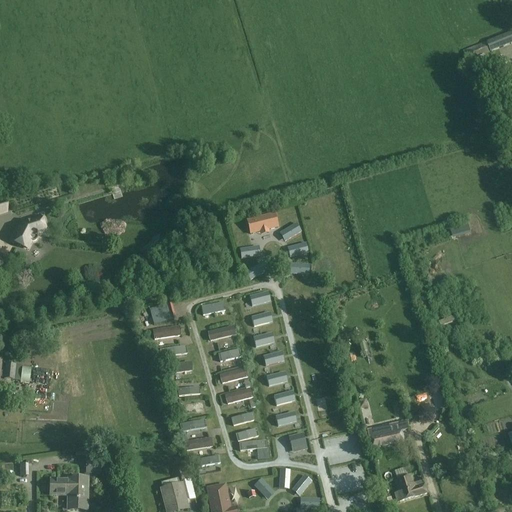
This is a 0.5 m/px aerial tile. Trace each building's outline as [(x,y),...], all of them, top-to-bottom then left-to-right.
[(490,52),(511,43),(511,31),(486,42),(490,52)] [(467,62),(489,53),(485,43),(463,52),(467,62)] [(500,52),(492,56),(495,62),(503,59),(500,52)] [(37,239),(37,236),(45,234),(39,216),(22,221),(24,224),(21,226),(20,225),(12,241),(27,249),(31,241),(33,242),(35,241),(37,239)] [(268,217),(240,222),(242,236),(270,231),(268,217)] [(166,244),(158,236),(142,250),(150,258),(166,244)] [(286,280),(286,289),(308,288),(308,279),(286,280)] [(250,297),(252,307),(270,303),(268,293),(250,297)] [(202,307),(204,316),(224,311),(222,302),(202,307)] [(286,306),(287,314),(303,311),(301,303),(286,306)] [(151,325),(172,320),(169,306),(148,311),(151,325)] [(251,317),(253,327),(273,323),(270,313),(251,317)] [(296,328),(314,327),(314,321),(316,321),(316,315),(296,316),(296,328)] [(234,326),(207,333),(209,342),(236,336),(234,326)] [(154,340),(181,336),(179,327),(152,331),(154,340)] [(253,339),(256,348),(275,343),(272,334),(253,339)] [(346,335),(340,337),(344,351),(348,350),(347,347),(349,346),(346,335)] [(320,344),(319,337),(298,341),(299,349),(320,344)] [(163,357),(184,354),(183,347),(162,350),(163,357)] [(205,349),(206,360),(216,359),(214,347),(205,349)] [(143,351),(146,359),(152,357),(149,349),(143,351)] [(241,358),(239,350),(217,355),(219,363),(241,358)] [(263,356),(265,366),(284,362),(282,352),(263,356)] [(170,365),(170,374),(192,372),(191,363),(170,365)] [(4,380),(20,382),(21,367),(5,365),(4,380)] [(256,377),(278,374),(277,366),(255,369),(256,377)] [(307,376),(331,374),(331,367),(307,369),(307,376)] [(246,369),(219,375),(221,385),(248,378),(246,369)] [(267,377),(269,388),(288,384),(285,373),(267,377)] [(200,395),(200,388),(177,390),(178,397),(200,395)] [(254,398),(251,389),(224,396),(227,405),(254,398)] [(311,400),(328,398),(327,390),(310,391),(311,400)] [(274,396),(277,406),(295,402),(293,392),(274,396)] [(202,403),(182,406),(183,413),(203,410),(202,403)] [(275,418),(278,427),(297,422),(294,413),(275,418)] [(231,419),(233,427),(254,422),(252,414),(231,419)] [(341,414),(318,415),(319,425),(331,424),(331,423),(341,423),(341,414)] [(471,414),(464,417),(467,423),(473,421),(471,414)] [(494,428),(503,424),(499,416),(490,421),(494,428)] [(406,421),(367,430),(371,449),(403,442),(401,431),(407,429),(406,421)] [(204,422),(179,426),(181,433),(205,429),(204,422)] [(271,431),(273,441),(291,437),(289,427),(271,431)] [(259,429),(234,435),(236,444),(261,439),(259,429)] [(303,435),(289,438),(292,450),(306,446),(303,435)] [(184,442),(186,452),(213,448),(211,438),(184,442)] [(328,440),(329,448),(350,447),(350,439),(328,440)] [(86,475),(97,475),(101,475),(101,459),(99,459),(100,449),(85,451),(86,475)] [(217,458),(197,461),(198,467),(218,464),(217,458)] [(351,462),(332,467),(335,475),(353,470),(351,462)] [(178,470),(181,482),(189,480),(186,468),(178,470)] [(281,470),(280,489),(289,489),(290,471),(281,470)] [(305,476),(293,490),(300,496),(312,482),(305,476)] [(412,486),(410,476),(395,481),(399,494),(396,495),(398,503),(426,495),(422,483),(412,486)] [(261,479),(254,486),(268,499),(274,493),(261,479)] [(51,482),(51,495),(69,496),(68,510),(85,511),(86,482),(86,481),(84,481),(69,480),(69,482),(51,482)] [(162,489),(161,490),(164,504),(165,504),(167,511),(176,510),(176,511),(187,509),(183,495),(184,494),(182,484),(179,485),(178,480),(161,484),(162,489)] [(235,511),(235,508),(230,509),(225,486),(208,489),(212,511),(235,511)] [(321,499),(301,499),(300,507),(320,508),(321,499)]
